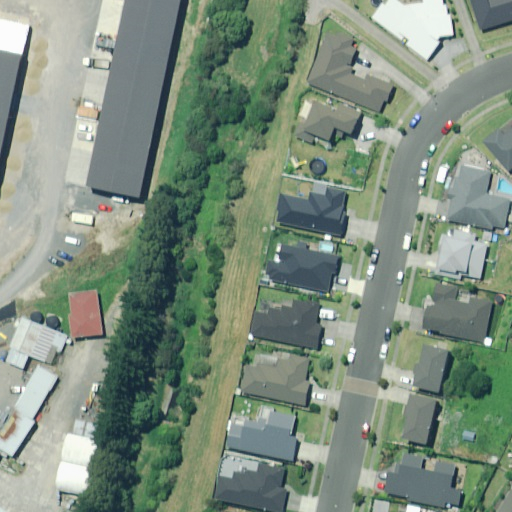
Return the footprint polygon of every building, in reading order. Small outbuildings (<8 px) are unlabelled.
[(389,0),(386,0),(375,15),(430,58),(445,38),(442,36),(445,33),(456,32),(454,11),(450,12),(449,2),(446,2),(445,0),(390,0),(389,0)] [(511,0),(475,0),(484,28),(511,19),(511,0)] [(331,29),(309,80),(381,110),(386,98),(389,99),(396,83),(371,72),(368,78),(353,72),(356,66),(349,63),(350,60),(355,61),(361,45),(356,43),(359,35),(342,28),(340,33),(331,29)] [(297,133),(315,141),(320,129),(335,136),(341,122),(357,129),(364,113),(321,95),(310,122),(303,119),(297,133)] [(501,126),(485,139),(509,172),(511,169),(511,127),(507,132),(501,126)] [(494,169),(464,161),(462,173),(459,173),(456,184),(453,184),(450,196),(453,197),(448,217),(493,229),(494,225),(505,227),(511,197),(488,191),(494,169)] [(285,191),(279,219),(345,233),(350,210),(346,209),(351,187),(331,183),(329,192),(315,189),(313,197),(285,191)] [(445,230),(436,272),(461,278),(462,273),(481,277),(489,242),(476,239),(478,231),(458,226),(456,233),(445,230)] [(272,277),(330,290),(335,271),(339,271),(343,253),(286,240),(282,259),(272,257),(269,273),(273,273),(272,277)] [(485,342),(495,299),(474,294),(472,301),(458,297),(461,283),(441,278),(429,328),(485,342)] [(259,308),(254,332),(320,347),(325,323),(320,322),(325,300),(310,297),(309,299),(298,297),(297,304),(287,302),(286,307),(273,304),(272,311),(259,308)] [(74,336),(31,317),(12,361),(30,369),(36,356),(58,365),(63,352),(67,354),(74,336)] [(416,383),(441,390),(453,347),(430,340),(424,360),(422,359),(416,383)] [(244,390),(308,404),(313,380),(308,379),(313,356),(294,352),(293,359),(282,356),(280,365),(261,361),(260,365),(250,362),(244,390)] [(63,376),(45,366),(0,446),(19,456),(63,376)] [(415,389),(409,413),(411,413),(405,436),(430,443),(442,396),(415,389)] [(229,446),(296,460),(302,434),(295,433),(300,413),(274,408),(272,417),(263,415),(262,420),(249,417),(248,424),(235,421),(229,446)] [(70,461),(109,470),(115,442),(76,434),(70,461)] [(393,468),(388,490),(411,495),(411,498),(446,506),(447,501),(460,504),(463,488),(453,486),(459,462),(439,458),(437,467),(425,464),(428,454),(408,450),(403,470),(393,468)] [(109,470),(70,461),(63,489),(103,498),(109,470)] [(218,497),(284,511),(285,511),(291,487),(284,486),(289,467),(263,461),(260,470),(251,468),(250,472),(238,469),(237,477),(224,474),(218,497)] [(511,511),(511,491),(498,511),(511,511)]
